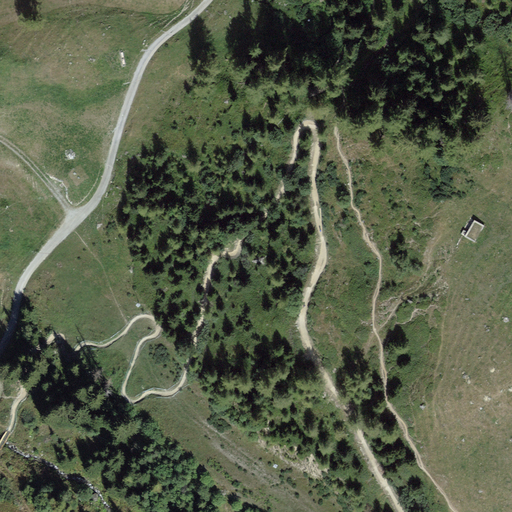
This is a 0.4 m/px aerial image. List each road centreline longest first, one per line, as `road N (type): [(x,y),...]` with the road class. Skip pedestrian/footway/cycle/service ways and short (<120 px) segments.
road 1 (track): [(0,350),(32,265),(97,198),(148,54),(208,0)]
road 2 (track): [(414,0),(329,96)]
